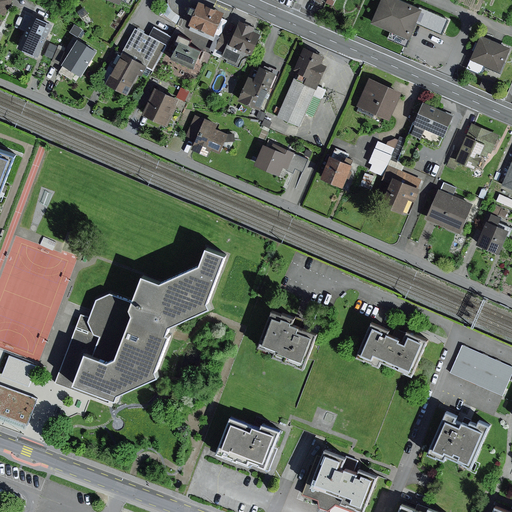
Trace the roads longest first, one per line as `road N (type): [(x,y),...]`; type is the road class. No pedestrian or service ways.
road 1 (residential): [(511,302),(0,80)]
road 2 (primary): [(511,118),(290,23)]
road 3 (tertiary): [(0,440),(189,511)]
